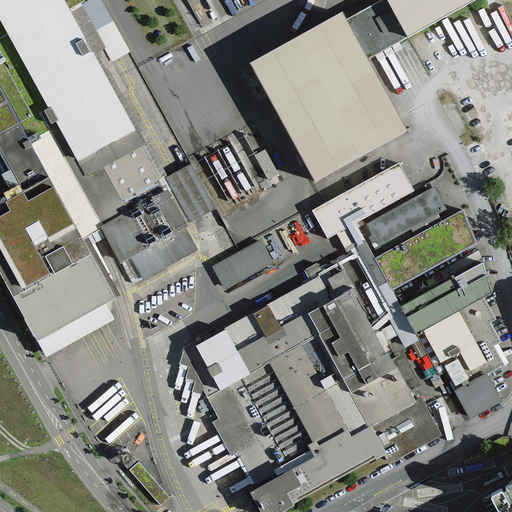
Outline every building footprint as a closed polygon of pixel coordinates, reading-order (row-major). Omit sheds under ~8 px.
[(0,272),(46,356),(114,319),(106,303),(114,298),(83,239),(104,228),(133,283),(196,249),(183,226),(185,225),(114,95),(126,88),(80,4),(85,1),(84,0),(0,0),(0,154),(10,172),(3,176),(10,189),(0,194),(0,196),(1,198),(0,198),(0,272)] [(381,0),(345,21),(366,61),(383,51),(475,0),(381,0)] [(405,130),(366,61),(345,21),(342,15),(253,64),(316,179),(405,130)] [(271,180),(282,174),(268,148),(257,155),(271,180)] [(312,210),(328,238),(414,190),(403,170),(399,162),(344,193),(312,210)] [(191,164),(164,179),(189,225),(216,210),(191,164)] [(412,226),(417,235),(440,223),(435,214),(444,208),(436,193),(436,192),(434,188),(369,224),(374,234),(368,237),(376,250),(381,247),(380,244),(412,226)] [(417,235),(375,258),(392,289),(476,243),(466,217),(465,213),(463,210),(440,223),(417,235)] [(419,338),(416,333),(401,306),(392,289),(375,258),(355,223),(337,233),(347,251),(352,248),(353,251),(322,269),(319,264),(316,263),(306,268),(313,281),(196,345),(197,347),(195,348),(192,342),(184,347),(182,351),(183,352),(180,363),(189,366),(186,377),(195,380),(192,391),(201,394),(203,389),(259,489),(260,488),(264,495),(263,495),(256,503),(260,511),(265,511),(272,511),(281,506),(282,508),(292,503),(292,502),(296,500),(376,456),(377,456),(385,452),(390,461),(440,433),(415,388),(409,392),(388,353),(386,354),(385,352),(392,348),(382,330),(375,334),(374,332),(390,317),(406,346),(419,338)] [(225,286),(272,261),(261,241),(214,267),(225,286)] [(408,303),(401,306),(416,333),(481,298),(492,292),(485,268),(483,262),(480,259),(481,258),(481,257),(465,265),(466,267),(451,275),(453,278),(408,303)] [(449,377),(471,416),(475,414),(500,400),(490,382),(493,380),(489,373),(501,366),(491,347),(501,341),(490,321),(479,327),(472,314),(485,307),(481,298),(416,333),(419,338),(439,375),(446,371),(447,374),(445,375),(447,378),(449,377)] [(511,438),(510,437),(505,436),(501,437),(490,443),(495,451),(511,441),(511,438)] [(170,497),(138,461),(129,469),(161,505),(165,501),(170,497)] [(511,511),(511,481),(505,485),(506,487),(503,489),(502,488),(501,488),(492,492),(491,493),(491,494),(491,495),(498,507),(499,508),(500,508),(501,508),(502,509),(495,511),(511,511)]
